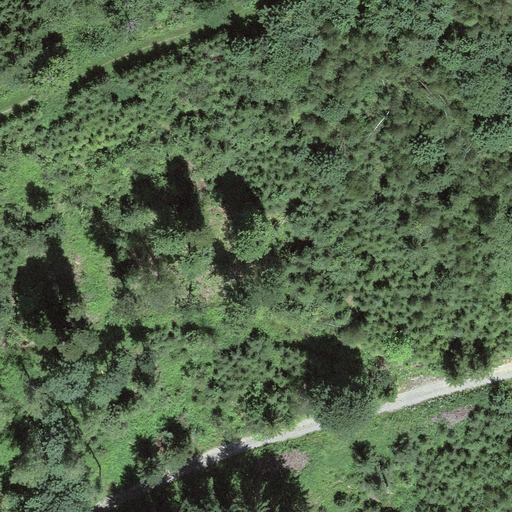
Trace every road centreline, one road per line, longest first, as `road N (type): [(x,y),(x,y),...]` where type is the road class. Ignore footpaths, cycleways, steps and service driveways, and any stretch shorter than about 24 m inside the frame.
road 1 (track): [(103,511),(236,451),(511,374)]
road 2 (track): [(0,123),(284,0)]
